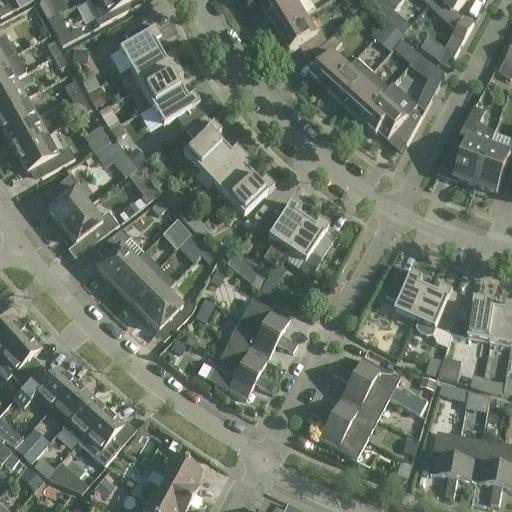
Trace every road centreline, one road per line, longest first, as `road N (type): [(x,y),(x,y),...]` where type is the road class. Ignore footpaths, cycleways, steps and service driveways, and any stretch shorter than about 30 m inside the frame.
road 1 (residential): [(260,462),(122,358),(20,246)]
road 2 (residential): [(395,214),(278,116),(194,0)]
road 3 (residential): [(260,462),(395,214)]
road 4 (residential): [(395,214),(511,0)]
road 5 (residential): [(511,257),(395,214)]
